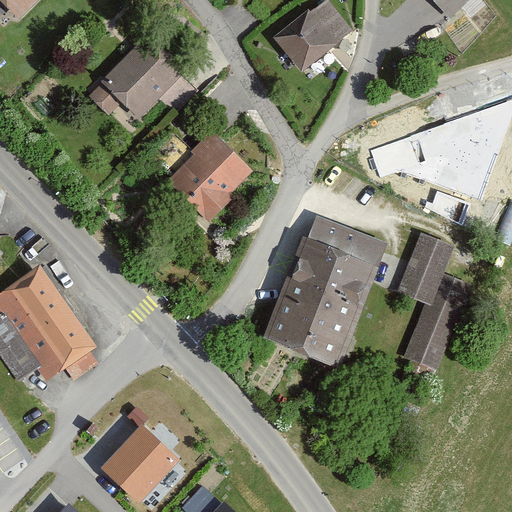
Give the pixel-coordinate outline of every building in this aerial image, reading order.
[(44,0),(11,0),(28,16),(44,0)] [(333,0),(325,0),(280,39),(310,72),(359,30),(333,0)] [(436,0),(451,17),(470,0),(436,0)] [(194,69),(156,28),(90,90),(113,114),(131,97),(147,114),(194,69)] [(427,120),(406,153),(439,174),(460,140),(427,120)] [(259,169),(218,127),(167,176),(219,229),(241,208),(230,197),(259,169)] [(320,212),(312,234),(391,263),(399,241),(320,212)] [(462,246),(427,232),(403,290),(428,301),(437,304),(450,272),(462,246)] [(391,263),(312,234),(272,336),(352,367),(391,263)] [(42,268),(0,297),(0,316),(49,386),(99,351),(42,268)] [(478,283),(450,272),(437,304),(428,301),(407,354),(444,368),(478,283)] [(141,430),(100,474),(141,511),(181,467),(141,430)] [(230,511),(201,486),(181,509),(184,511),(230,511)]
